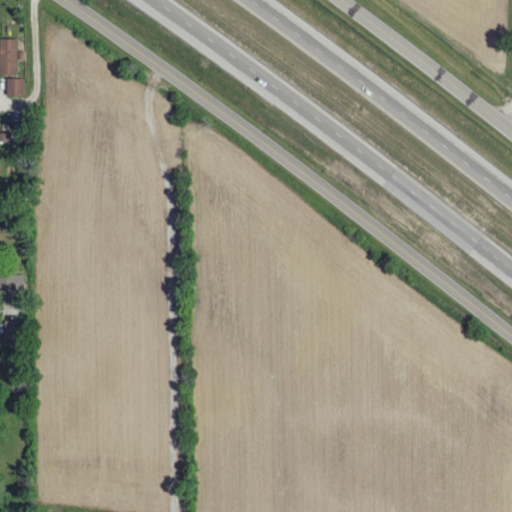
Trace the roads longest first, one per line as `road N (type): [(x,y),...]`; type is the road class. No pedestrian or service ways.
road 1 (residential): [(64,0),(511,335)]
road 2 (motorway): [(145,0),(511,277)]
road 3 (motorway): [(511,197),(251,0)]
road 4 (tertiary): [(511,131),(340,0)]
